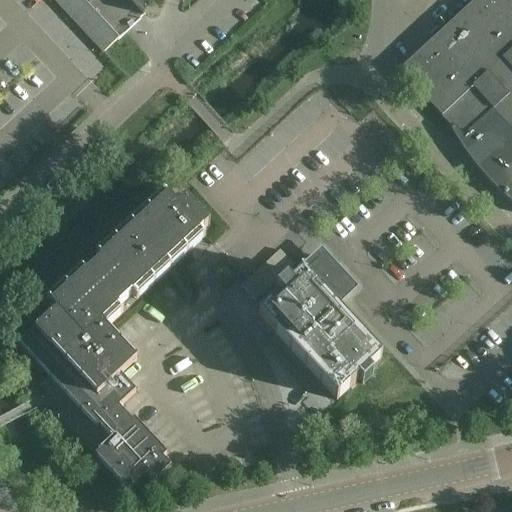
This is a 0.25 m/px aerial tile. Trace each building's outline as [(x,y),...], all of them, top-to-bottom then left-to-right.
[(52,0),(102,53),(118,38),(82,0),(52,0)] [(129,0),(143,15),(144,14),(144,0),(129,0)] [(511,0),(475,0),(398,71),(410,83),(414,87),(415,86),(453,126),(450,129),(453,136),(455,139),(458,144),(462,149),(466,156),(474,166),(484,178),(493,188),(504,198),(511,204),(511,0)] [(45,301),(55,311),(49,318),(47,316),(17,344),(96,428),(98,426),(112,440),(94,456),(127,492),(143,476),(151,485),(170,467),(162,459),(166,455),(133,420),(131,422),(118,408),(135,392),(120,376),(136,361),(105,328),(204,237),(199,232),(208,224),(184,198),(175,206),(162,192),(45,301)] [(294,267),(288,261),(280,252),(240,286),(254,302),(294,267)] [(319,258),(289,286),(285,282),(275,291),(279,296),(257,316),(335,400),(380,359),(331,306),(349,289),(338,278),(339,277),(340,276),(340,274),(340,273),(340,272),(339,271),(339,269),(338,269),(336,268),(335,267),(334,267),(332,267),(331,268),(330,269),(319,258)]
